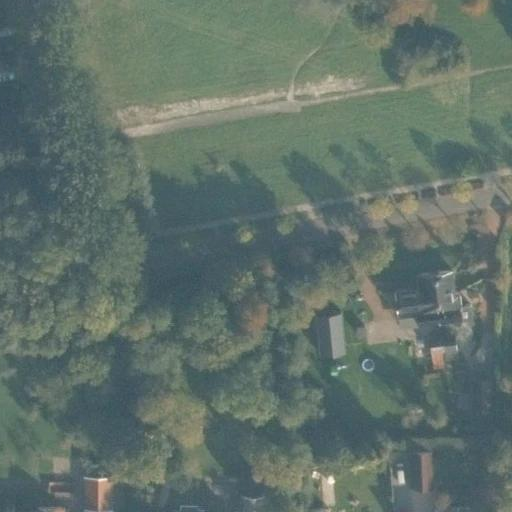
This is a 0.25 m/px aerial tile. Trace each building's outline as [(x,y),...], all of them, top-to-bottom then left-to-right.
[(450,267),(433,269),(439,320),(472,317),(471,302),(460,304),(458,289),(452,290),(450,267)] [(439,320),(433,269),(416,271),(418,285),(394,288),(397,313),(416,311),(417,323),(436,321),(439,320)] [(317,296),(319,310),(347,306),(344,291),(317,296)] [(345,350),(342,327),(341,327),(340,313),(341,313),(341,309),(316,312),(320,352),(345,350)] [(357,333),(365,332),(364,324),(356,325),(357,333)] [(441,332),(444,365),(445,365),(444,358),(458,356),(454,330),(439,332),(441,332)] [(433,367),(444,365),(441,332),(439,332),(429,334),(433,367)] [(493,377),(472,376),(470,418),(491,418),(493,377)] [(249,409),(264,410),(264,390),(249,390),(249,409)] [(433,485),(431,447),(407,449),(409,486),(433,485)] [(319,463),(318,451),(301,452),(302,464),(319,463)] [(244,493),(264,492),(262,452),(242,453),(244,493)] [(83,474),(84,506),(112,506),(111,473),(83,474)]
